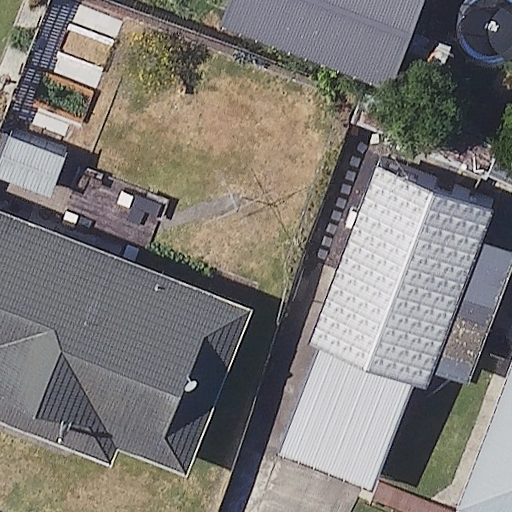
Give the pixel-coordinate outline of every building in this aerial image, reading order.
[(233,0),(231,6),(395,66),(432,80),(445,45),(408,31),(419,0),(233,0)] [(13,106),(0,138),(0,166),(58,189),(80,133),(13,106)] [(511,221),(497,216),(508,188),(381,139),(315,312),(326,317),(281,433),(377,470),(422,354),(467,371),(511,254),(511,221)] [(0,397),(113,446),(122,427),(189,455),(258,292),(0,182),(0,397)] [(511,511),(511,354),(463,483),(505,499),(500,511),(511,511)]
